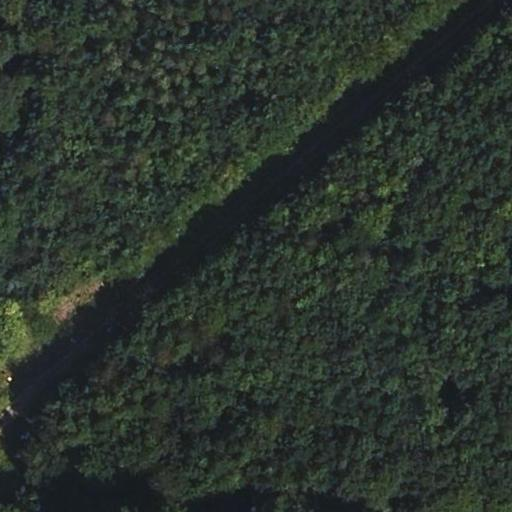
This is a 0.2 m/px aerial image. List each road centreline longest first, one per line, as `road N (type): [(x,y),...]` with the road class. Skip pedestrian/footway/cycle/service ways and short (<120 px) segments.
road 1 (track): [(0,434),(511,3)]
road 2 (track): [(0,495),(188,511)]
